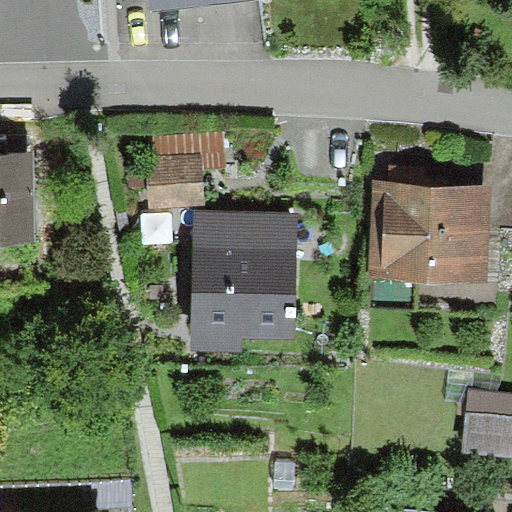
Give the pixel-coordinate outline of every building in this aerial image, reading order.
[(26,157),(0,156),(0,222),(26,222),(26,157)] [(146,160),(146,200),(195,199),(195,159),(146,160)] [(371,265),(470,269),(473,185),(375,181),(371,265)] [(199,319),(279,322),(283,217),(203,214),(199,319)] [(467,439),(511,442),(511,396),(471,393),(467,439)]
